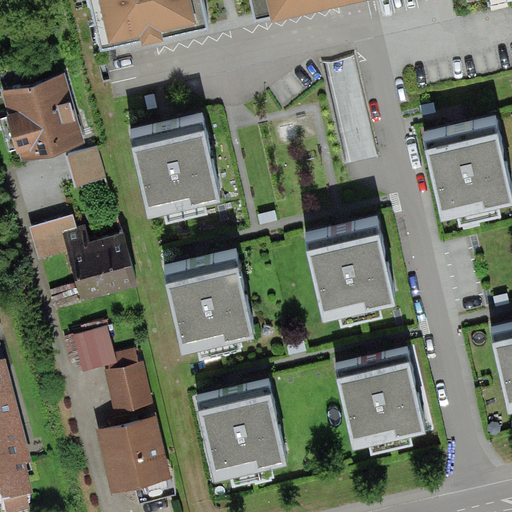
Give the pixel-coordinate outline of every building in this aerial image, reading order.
[(85,0),(95,41),(210,13),(206,0),(85,0)] [(62,72),(0,87),(0,94),(15,156),(79,141),(62,72)] [(414,118),(433,206),(449,202),(451,211),(502,201),(500,192),(511,189),(511,167),(498,101),(414,118)] [(123,127),(139,195),(220,176),(203,107),(123,127)] [(294,217),(312,305),(328,301),(330,310),(381,300),(379,291),(395,288),(377,200),(294,217)] [(64,236),(79,287),(132,272),(117,221),(64,236)] [(160,263),(179,331),(255,309),(235,242),(160,263)] [(511,306),(483,312),(501,400),(511,397),(511,306)] [(327,346),(345,434),(361,430),(363,439),(414,429),(412,420),(428,417),(410,329),(327,346)] [(0,511),(22,511),(33,509),(21,467),(30,464),(2,362),(0,362),(0,511)] [(193,381),(218,470),(288,450),(263,362),(193,381)] [(96,415),(109,480),(168,468),(155,403),(96,415)]
